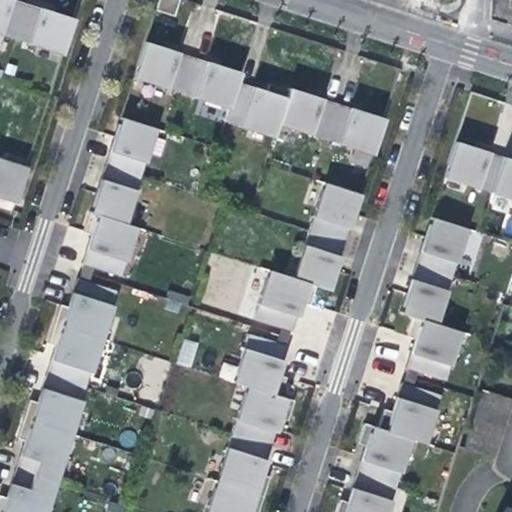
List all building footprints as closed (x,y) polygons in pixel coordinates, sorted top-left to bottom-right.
[(25,3),(13,0),(0,0),(0,34),(14,39),(25,3)] [(178,0),(157,0),(154,10),(173,16),(178,0)] [(74,19),(25,3),(14,39),(62,54),(74,19)] [(192,57),(144,42),(133,77),(180,93),(192,57)] [(240,72),(192,57),(180,93),(228,109),(236,82),(237,82),(240,72)] [(265,90),(237,82),(236,82),(228,109),(224,121),(273,137),(277,124),(276,124),(288,90),(287,90),(267,84),(265,90)] [(336,103),(288,87),(287,90),(288,90),(276,124),(277,124),(324,139),(336,103)] [(384,119),(336,103),(324,139),(372,154),(384,119)] [(155,128),(119,117),(104,165),(140,176),(155,128)] [(488,152),(454,141),(443,177),(491,193),(503,157),(502,157),(488,153),(488,152)] [(511,159),(502,156),(502,157),(503,157),(491,193),(492,193),(511,199),(511,159)] [(26,168),(0,159),(0,198),(15,203),(26,168)] [(140,176),(104,165),(89,213),(89,212),(124,224),(124,223),(140,176)] [(344,242),(360,194),(324,183),(323,183),(308,231),(344,242)] [(124,224),(89,212),(89,213),(83,231),(91,234),(81,263),(120,276),(136,227),(124,223),(124,224)] [(451,276),(466,229),(466,228),(430,217),(415,265),(451,276)] [(329,290),(344,242),(308,231),(293,278),(315,285),(315,286),(329,290)] [(435,323),(451,276),(415,265),(399,313),(413,318),(413,317),(435,324),(435,323)] [(315,285),(293,278),(268,270),(252,318),(291,331),(301,302),(309,305),(315,286),(315,285)] [(100,339),(115,291),(76,278),(68,305),(60,304),(54,324),(100,339)] [(435,323),(435,324),(413,317),(413,318),(407,335),(415,338),(405,367),(444,380),(460,332),(460,331),(435,323)] [(84,386),(100,339),(54,324),(47,343),(55,345),(46,374),(84,386)] [(280,396),(285,377),(277,375),(286,346),(247,333),(232,381),(232,382),(246,386),(279,397),(280,396)] [(191,367),(198,342),(183,338),(176,363),(191,367)] [(84,386),(46,374),(37,400),(29,399),(23,419),(69,434),(84,386)] [(424,443),(439,395),(400,383),(392,411),(384,408),(378,428),(410,439),(424,444),(424,443)] [(293,400),(280,396),(279,397),(246,386),(231,434),(270,446),(280,417),(287,420),(293,400)] [(463,443),(491,452),(508,398),(509,395),(481,386),(463,443)] [(54,481),(69,434),(23,419),(17,438),(24,440),(15,469),(54,481)] [(410,439),(378,428),(364,423),(358,442),(365,444),(361,457),(356,474),(395,486),(410,439)] [(261,474),(270,446),(231,434),(215,481),(263,496),(269,477),(261,474)] [(0,511),(43,511),(54,481),(15,469),(6,496),(0,495),(0,511)] [(386,511),(395,486),(356,474),(347,501),(340,499),(335,511),(386,511)] [(257,511),(263,496),(215,481),(205,511),(257,511)]
